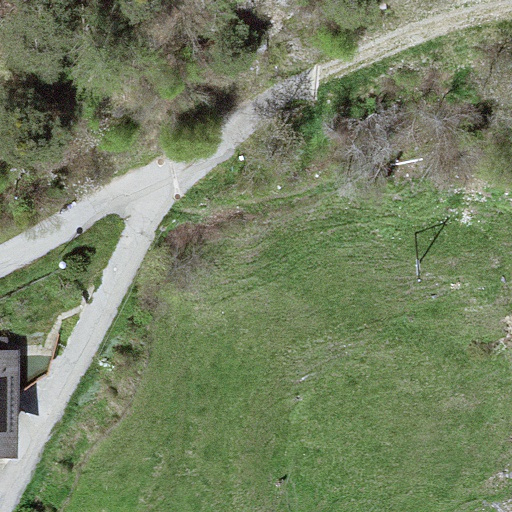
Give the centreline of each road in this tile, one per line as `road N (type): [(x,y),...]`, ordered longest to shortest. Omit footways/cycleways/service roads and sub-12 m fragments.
road 1 (residential): [(0,256),(154,187),(0,494)]
road 2 (track): [(154,187),(346,61),(511,12)]
